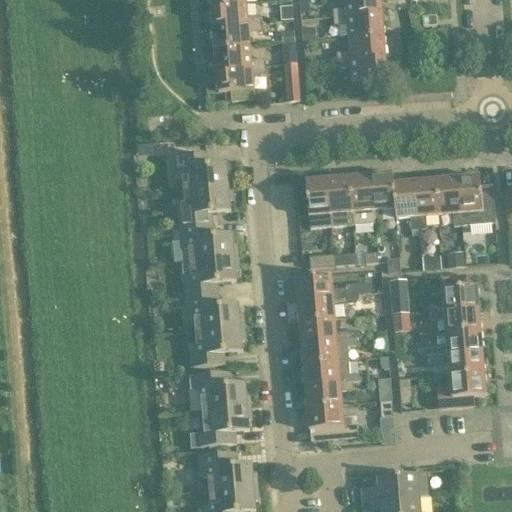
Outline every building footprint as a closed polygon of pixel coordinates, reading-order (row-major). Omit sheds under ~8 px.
[(210,0),(211,9),(246,6),(245,0),(210,0)] [(333,12),(334,20),(382,17),(380,0),(345,0),(346,11),(333,12)] [(300,1),(302,15),(310,14),(309,1),(300,1)] [(211,9),(213,31),(261,27),(261,19),(248,20),(246,6),(211,9)] [(347,27),(349,41),(384,38),(382,17),(334,20),(334,28),(347,27)] [(422,20),(423,30),(438,29),(437,19),(422,20)] [(213,31),(215,52),(250,49),(249,36),(262,35),(261,27),(213,31)] [(303,31),(304,44),(317,43),(316,30),(303,31)] [(295,45),(295,33),(282,34),(283,46),(295,45)] [(336,55),(337,63),(385,60),(384,38),(349,41),(349,54),(336,55)] [(283,48),(284,57),(294,57),(294,47),(283,48)] [(215,52),(217,74),(265,70),(264,62),(251,63),(250,49),(215,52)] [(387,82),(385,60),(337,63),(338,71),(351,70),(352,85),(366,83),(373,83),(387,82)] [(305,66),(307,91),(319,90),(317,65),(305,66)] [(285,68),(287,93),(288,106),(300,104),(297,67),(285,68)] [(219,96),(231,95),(231,105),(254,103),(253,79),(266,78),(265,70),(217,74),(219,96)] [(176,182),(183,182),(184,195),(232,191),(231,177),(227,177),(226,168),(208,169),(207,157),(174,160),(175,172),(176,182)] [(371,179),(375,227),(383,226),(382,213),(395,212),(396,212),(393,187),(394,187),(393,177),(371,179)] [(350,180),(352,215),(366,214),(367,227),(375,227),(371,179),(350,180)] [(458,181),(462,229),(496,227),(493,188),(481,189),(480,179),(458,181)] [(328,182),(332,230),(340,230),(339,217),(352,215),(350,180),(328,182)] [(436,183),(439,218),(453,217),(454,230),(462,229),(458,181),(436,183)] [(310,232),(332,230),(328,182),(306,184),(310,232)] [(415,185),(419,233),(427,232),(426,219),(439,218),(436,183),(415,185)] [(396,212),(395,212),(396,222),(410,221),(411,234),(419,233),(415,185),(394,187),(393,187),(396,212)] [(179,218),(180,231),(213,228),(212,216),(230,214),(230,205),(233,204),(232,191),(184,195),(186,218),(179,218)] [(188,242),(190,265),(238,261),(237,247),(233,247),(232,238),(214,239),(213,228),(180,231),(181,243),(188,242)] [(447,256),(448,272),(465,270),(463,255),(447,256)] [(356,258),(357,268),(378,266),(377,256),(356,258)] [(309,260),(310,272),(335,270),(334,259),(334,258),(309,260)] [(342,259),(334,259),(335,270),(343,269),(342,259)] [(421,260),(422,274),(437,273),(436,259),(421,260)] [(184,288),(186,301),(219,298),(218,286),(236,284),(235,275),(239,275),(238,261),(190,265),(192,288),(184,288)] [(390,276),(401,276),(400,262),(389,263),(389,266),(390,276)] [(296,281),(298,303),(346,299),(345,291),(332,292),(331,278),(296,281)] [(430,308),(431,316),(479,312),(477,289),(467,290),(466,278),(441,280),(443,306),(430,308)] [(390,284),(392,300),(403,299),(401,283),(390,284)] [(382,297),(382,287),(366,288),(366,297),(382,297)] [(194,312),(196,335),(244,331),(243,317),(239,317),(238,308),(220,309),(219,298),(186,301),(187,313),(194,312)] [(298,303),(300,325),(335,322),(334,308),(355,307),(354,299),(346,299),(298,303)] [(445,322),(446,336),(481,333),(479,312),(431,316),(431,324),(445,322)] [(393,318),(395,335),(410,334),(409,317),(393,318)] [(387,332),(386,319),(373,320),(374,333),(387,332)] [(300,325),(302,347),(350,342),(349,334),(336,335),(335,322),(300,325)] [(245,345),(244,331),(196,335),(198,358),(190,358),(191,371),(225,368),(224,356),(242,354),(241,345),(245,345)] [(434,351),(434,359),(483,355),(481,333),(446,336),(447,350),(434,351)] [(302,347),(304,368),(349,364),(347,350),(357,349),(357,342),(350,342),(302,347)] [(448,365),(449,379),(484,376),(483,355),(434,359),(435,367),(448,365)] [(304,368),(305,389),(354,385),(360,384),(360,380),(357,377),(350,378),(349,364),(304,368)] [(201,392),(202,414),(251,410),(249,396),(246,397),(245,387),(231,388),(230,376),(192,379),(193,393),(201,392)] [(437,393),(439,411),(439,412),(475,409),(474,399),(486,398),(484,376),(449,379),(450,392),(437,393)] [(399,383),(401,408),(413,407),(411,382),(399,383)] [(305,389),(307,411),(342,408),(341,394),(354,393),(354,385),(305,389)] [(382,421),(394,420),(393,404),(381,405),(382,421)] [(309,433),(311,433),(312,445),(358,441),(357,420),(343,422),(342,408),(307,411),(309,433)] [(252,424),(251,410),(202,414),(204,436),(197,437),(198,451),(236,448),(235,435),(249,434),(248,424),(252,424)] [(207,472),(209,495),(257,490),(256,476),(252,477),(252,467),(238,468),(237,456),(199,459),(200,473),(207,472)] [(362,493),(363,505),(419,500),(418,478),(378,481),(379,493),(372,493),(372,492),(362,493)] [(255,511),(255,505),(258,504),(257,490),(209,495),(210,511),(255,511)] [(420,511),(419,500),(363,505),(363,511),(420,511)]
